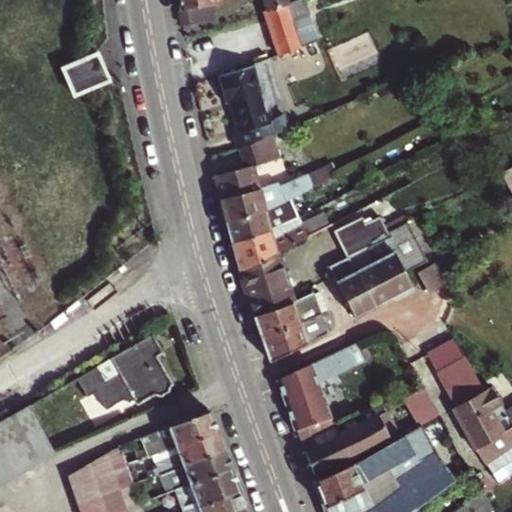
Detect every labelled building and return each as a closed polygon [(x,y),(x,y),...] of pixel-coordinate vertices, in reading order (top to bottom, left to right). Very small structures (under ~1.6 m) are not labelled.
[(178,0),(180,10),(208,3),(214,2),(217,0),(178,0)] [(268,8),(264,9),(277,50),(316,33),(306,2),(313,0),(293,0),(288,2),(268,8)] [(265,0),(268,8),(288,2),(287,0),(265,0)] [(180,10),(183,25),(212,19),(208,3),(180,10)] [(215,74),(219,73),(231,68),(232,70),(240,67),(234,54),(211,63),(215,74)] [(258,64),(275,63),(271,54),(257,60),(258,64)] [(111,82),(100,55),(63,71),(74,98),(111,82)] [(284,86),(275,63),(258,64),(257,60),(240,67),(232,70),(231,68),(219,73),(229,99),(234,97),(246,128),(241,130),(247,145),(268,137),(278,132),(296,124),(290,110),(278,115),(272,99),(277,97),(284,86)] [(215,174),(227,220),(290,199),(289,196),(327,178),(316,157),(261,181),(253,164),(286,151),(278,132),(268,137),(247,145),(243,147),(248,165),(215,174)] [(511,163),(500,170),(511,192),(511,163)] [(227,220),(233,243),(300,217),(290,199),(227,220)] [(233,243),(240,270),(279,250),(324,227),(318,215),(303,223),(300,217),(233,243)] [(347,256),(366,246),(386,235),(384,232),(379,221),(365,228),(360,218),(334,232),(347,256)] [(430,258),(425,251),(421,245),(408,219),(404,221),(384,232),(386,235),(366,246),(371,256),(374,261),(394,297),(413,286),(405,271),(415,266),(430,258)] [(366,246),(347,256),(352,265),(371,256),(366,246)] [(240,270),(254,316),(295,299),(279,250),(240,270)] [(327,266),(356,317),(374,307),(355,271),(352,265),(347,256),(327,266)] [(436,260),(433,262),(418,271),(420,274),(430,292),(448,282),(438,263),(436,260)] [(394,297),(374,261),(355,271),(374,307),(394,297)] [(317,286),(312,291),(320,311),(326,309),(317,286)] [(254,316),(262,336),(320,311),(312,291),(295,299),(254,316)] [(262,336),(271,361),(327,330),(320,311),(262,336)] [(126,401),(133,404),(168,391),(166,386),(170,384),(155,355),(163,350),(153,333),(111,357),(119,372),(107,379),(99,365),(78,376),(89,396),(98,391),(110,411),(126,401)] [(368,359),(359,341),(277,378),(296,428),(298,428),(303,441),(336,425),(319,381),(368,359)] [(480,382),(470,363),(450,374),(461,393),(480,382)] [(497,383),(485,390),(457,405),(488,462),(490,460),(501,475),(511,467),(511,407),(511,409),(497,383)] [(424,391),(407,402),(413,413),(431,402),(424,391)] [(41,398),(0,421),(0,455),(4,463),(57,437),(41,398)] [(398,427),(389,407),(383,399),(336,425),(349,455),(389,436),(387,433),(398,427)] [(147,456),(157,452),(217,430),(209,412),(140,439),(147,456)] [(315,471),(331,463),(349,455),(336,425),(303,441),(315,471)] [(315,479),(324,503),(397,469),(437,448),(422,425),(353,463),(334,470),(317,477),(315,479)] [(156,475),(184,465),(224,450),(217,430),(157,452),(161,463),(153,465),(156,475)] [(4,463),(0,455),(0,491),(62,449),(57,437),(4,463)] [(141,511),(132,484),(125,464),(120,447),(73,474),(87,511),(141,511)] [(324,503),(327,511),(407,511),(413,507),(456,476),(437,448),(397,469),(324,503)] [(163,493),(173,489),(231,468),(224,450),(184,465),(186,470),(158,481),(163,493)] [(353,463),(349,455),(331,463),(315,471),(317,477),(334,470),(353,463)] [(231,468),(173,489),(179,504),(158,511),(185,511),(240,491),(231,468)] [(87,511),(73,474),(71,476),(83,511),(87,511)] [(240,491),(185,511),(238,511),(247,509),(240,491)] [(495,511),(486,491),(454,511),(495,511)]
